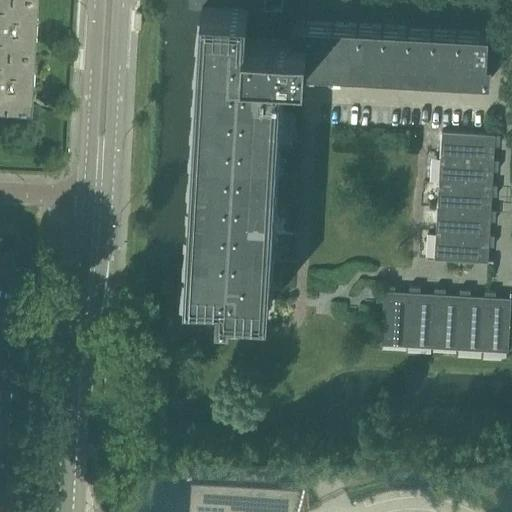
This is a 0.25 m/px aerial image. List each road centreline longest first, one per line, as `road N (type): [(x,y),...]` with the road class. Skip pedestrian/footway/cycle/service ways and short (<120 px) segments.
road 1 (unclassified): [(74,511),(93,197)]
road 2 (unclassified): [(93,197),(108,0)]
